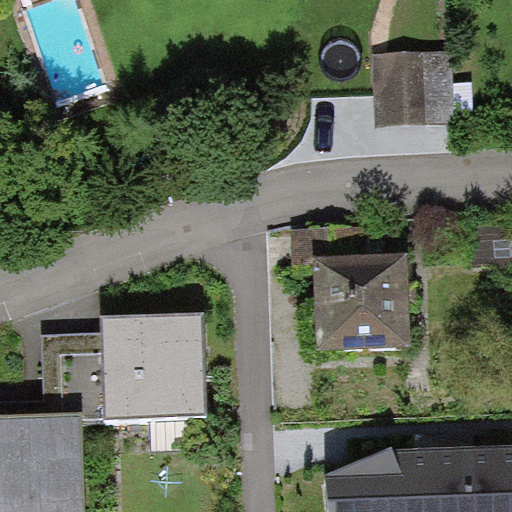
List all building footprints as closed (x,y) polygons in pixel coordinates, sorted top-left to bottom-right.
[(454,56),(368,57),(370,129),(456,127),(454,56)] [(511,226),(471,229),(474,273),(511,270),(511,226)] [(315,264),(367,263),(366,232),(293,234),(294,274),(315,273),(315,264)] [(367,263),(315,264),(315,273),(317,356),(411,353),(409,296),(408,261),(367,263)] [(81,422),(205,421),(203,322),(104,323),(104,334),(44,338),(45,405),(46,423),(81,422)] [(45,405),(0,405),(0,511),(82,511),(81,422),(46,423),(45,405)] [(511,511),(511,450),(394,455),(326,481),(328,511),(511,511)]
